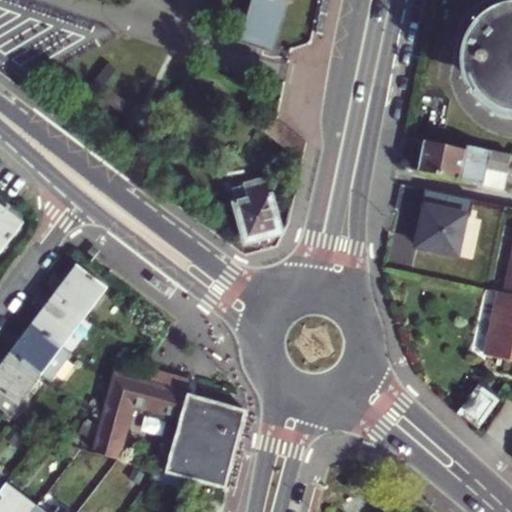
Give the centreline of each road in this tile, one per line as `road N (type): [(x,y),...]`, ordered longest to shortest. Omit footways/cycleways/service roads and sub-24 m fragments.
road 1 (secondary): [(281,295),(233,279),(0,105)]
road 2 (primary): [(363,313),(359,192),(399,0)]
road 3 (primary): [(380,0),(332,229),(309,286)]
road 4 (secondary): [(77,195),(234,318),(255,348)]
road 5 (secondary): [(511,501),(391,391),(371,354)]
road 6 (secondary): [(332,399),(365,413),(482,511)]
road 7 (residential): [(0,300),(77,195)]
road 8 (primary): [(271,384),(273,421),(254,511)]
